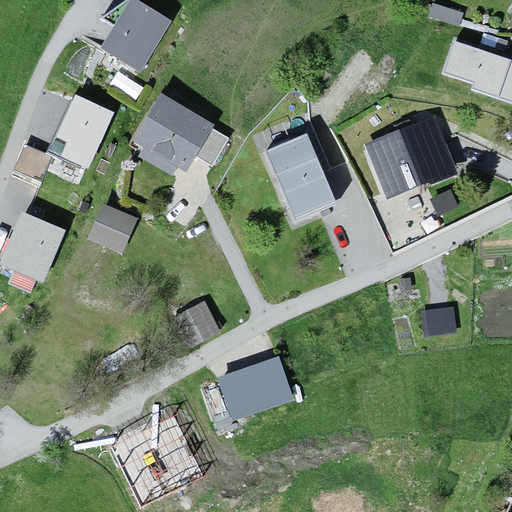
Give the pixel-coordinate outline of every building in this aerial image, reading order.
[(169,21),(134,0),(129,0),(102,18),(115,26),(102,47),(139,70),(169,21)] [(511,58),(452,39),(442,69),(475,79),(471,90),(511,103),(511,58)] [(113,113),(75,96),(50,152),(87,169),(113,113)] [(227,138),(161,98),(138,138),(149,144),(142,155),(171,172),(177,163),(186,168),(194,154),(212,164),(227,138)] [(432,122),(370,146),(389,194),(451,170),(432,122)] [(330,201),(303,139),(269,154),(296,216),(330,201)] [(454,190),(434,200),(442,216),(462,206),(454,190)] [(134,221),(104,207),(91,237),(121,250),(134,221)] [(63,231),(22,214),(1,263),(42,281),(63,231)] [(215,333),(201,306),(174,320),(188,346),(215,333)] [(450,310),(425,313),(427,333),(453,330),(450,310)] [(276,360),(219,381),(233,419),(290,398),(276,360)] [(202,475),(174,416),(113,445),(141,504),(202,475)]
